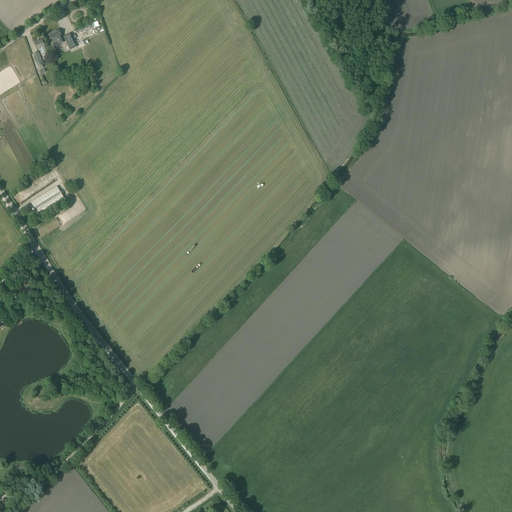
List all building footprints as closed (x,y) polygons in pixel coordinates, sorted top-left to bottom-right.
[(58,30),(49,34),(53,42),(55,46),(64,42),(63,41),(60,34),(58,30)] [(41,49),(42,54),(47,52),(42,40),(34,43),(37,51),(41,49)] [(55,51),(50,53),(53,59),(58,57),(55,51)] [(34,53),(38,65),(42,63),(38,52),(34,53)] [(51,174),(38,180),(41,186),(54,181),(51,174)] [(31,203),(40,217),(65,201),(57,187),(31,203)]
